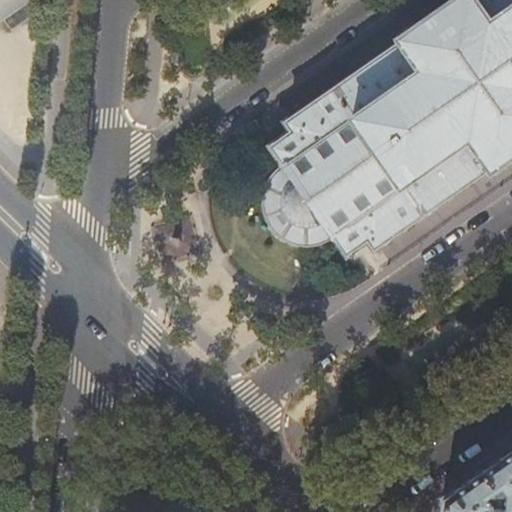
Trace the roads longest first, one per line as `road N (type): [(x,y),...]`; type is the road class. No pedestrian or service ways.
road 1 (residential): [(202,419),(511,207)]
road 2 (residential): [(95,192),(380,0)]
road 3 (tertiary): [(65,511),(85,302)]
road 4 (residential): [(511,395),(341,511)]
road 5 (tertiary): [(95,192),(111,0)]
road 6 (tertiary): [(202,419),(85,302)]
road 7 (tertiary): [(85,302),(42,226),(0,186)]
road 8 (tertiary): [(295,511),(202,419)]
